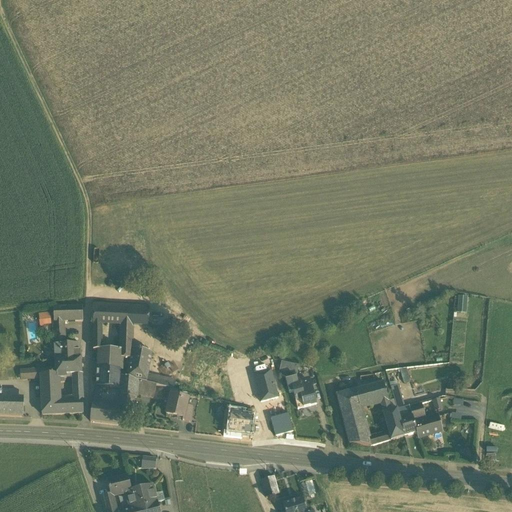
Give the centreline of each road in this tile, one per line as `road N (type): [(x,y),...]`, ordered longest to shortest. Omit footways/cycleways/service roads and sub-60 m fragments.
road 1 (track): [(76,435),(86,418),(87,198),(0,10)]
road 2 (secondary): [(76,435),(511,484)]
